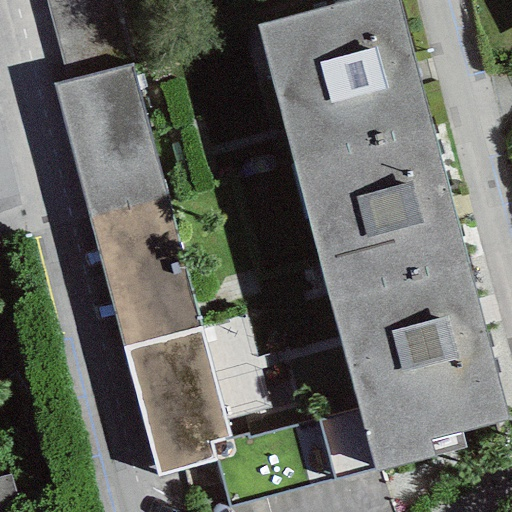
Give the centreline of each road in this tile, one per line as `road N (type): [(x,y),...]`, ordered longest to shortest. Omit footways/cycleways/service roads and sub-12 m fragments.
road 1 (residential): [(0,65),(134,511)]
road 2 (residential): [(436,0),(511,277)]
